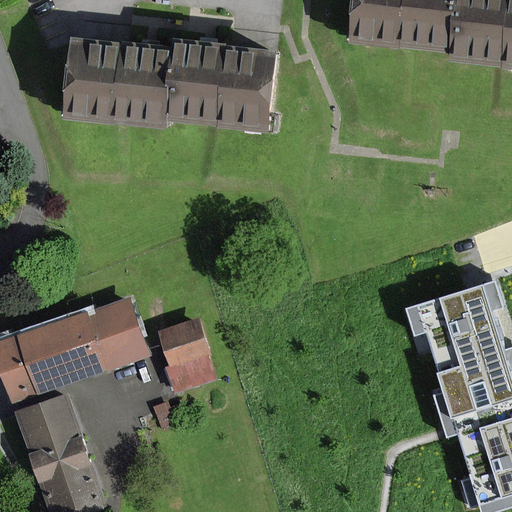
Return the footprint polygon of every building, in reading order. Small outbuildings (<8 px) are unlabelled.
[(356,0),(352,41),(452,51),(456,0),(356,0)] [(511,0),(456,0),(452,51),(451,62),(511,68),(511,0)] [(166,117),(174,55),(71,42),(61,116),(164,129),(166,117)] [(275,57),(176,44),(174,55),(166,117),(266,130),(275,57)] [(452,433),(461,430),(475,478),(464,481),(472,507),(479,504),(481,511),(492,511),(511,506),(511,348),(507,350),(495,308),(505,305),(498,282),(407,309),(414,334),(430,329),(449,392),(440,395),(451,430),(452,433)] [(132,302),(0,343),(0,360),(12,398),(148,355),(132,302)] [(176,389),(214,377),(206,354),(209,354),(198,320),(161,332),(173,366),(168,367),(176,389)] [(68,397),(21,413),(54,511),(82,511),(105,504),(68,397)]
